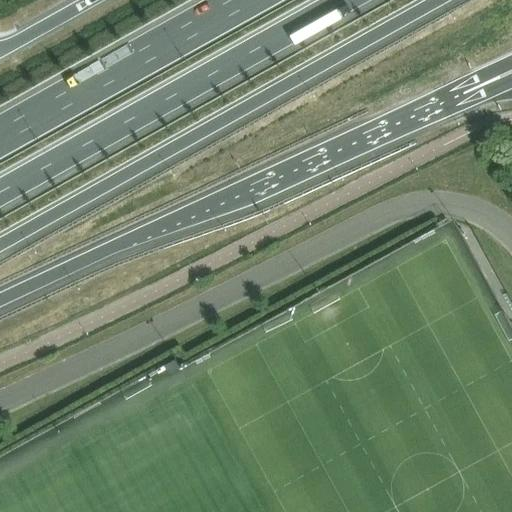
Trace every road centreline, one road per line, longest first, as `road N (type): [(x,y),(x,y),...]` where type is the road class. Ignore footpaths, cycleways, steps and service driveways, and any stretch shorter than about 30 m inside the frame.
road 1 (trunk): [(0,241),(437,0)]
road 2 (trunk): [(0,299),(437,97)]
road 3 (trunk): [(0,192),(347,0)]
road 4 (trunk): [(245,0),(0,137)]
